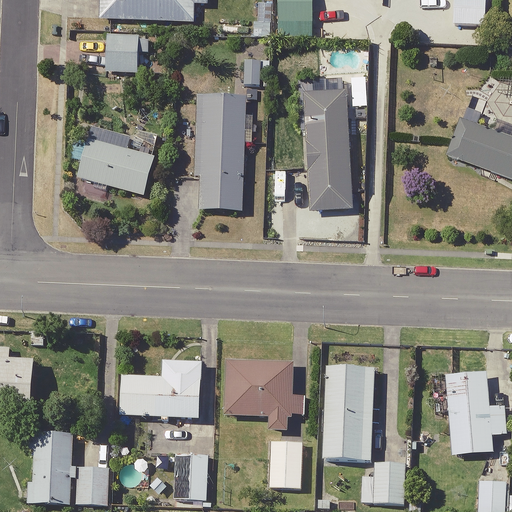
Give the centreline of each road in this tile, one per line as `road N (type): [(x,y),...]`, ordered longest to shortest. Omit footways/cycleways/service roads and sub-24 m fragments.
road 1 (unclassified): [(8,281),(511,301)]
road 2 (residential): [(15,0),(8,281)]
